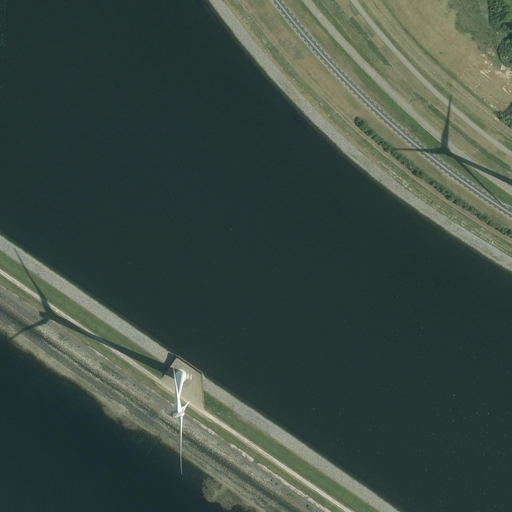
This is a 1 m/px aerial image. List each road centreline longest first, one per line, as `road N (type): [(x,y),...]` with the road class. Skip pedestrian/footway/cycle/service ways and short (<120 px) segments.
road 1 (primary): [(511,214),(380,113),(276,0)]
road 2 (unclassified): [(511,191),(386,88),(305,0)]
